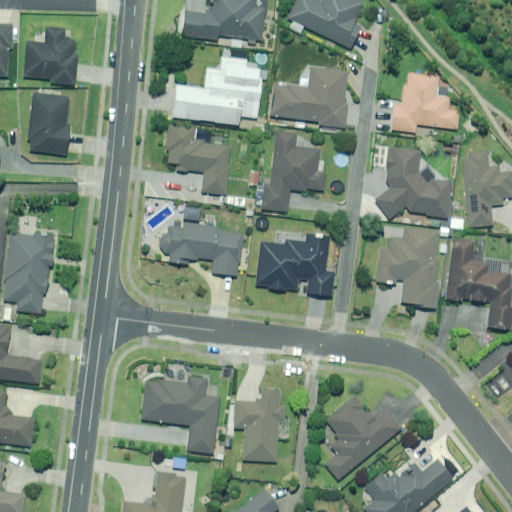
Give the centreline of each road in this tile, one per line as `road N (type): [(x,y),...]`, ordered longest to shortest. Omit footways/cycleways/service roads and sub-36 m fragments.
road 1 (residential): [(104,317),(368,347),(419,361),(511,472)]
road 2 (residential): [(104,317),(135,6)]
road 3 (residential): [(79,511),(104,317)]
road 4 (residential): [(0,1),(135,6)]
